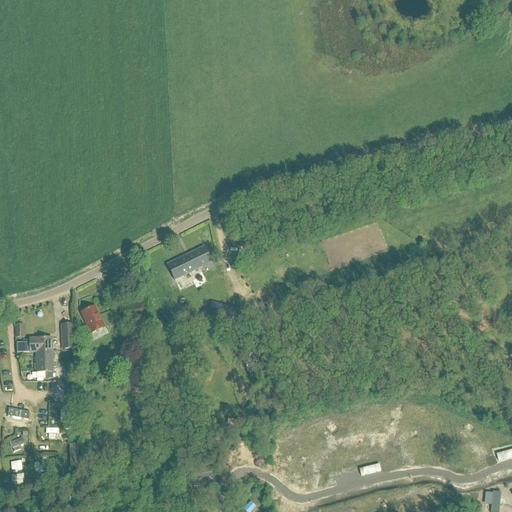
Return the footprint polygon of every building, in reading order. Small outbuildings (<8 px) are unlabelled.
[(205,251),(192,254),(192,257),(188,260),(187,258),(168,268),(175,282),(176,282),(175,281),(201,269),(201,270),(202,269),(201,265),(207,264),(208,264),(205,251)] [(147,325),(146,320),(143,303),(121,307),(125,324),(134,322),(135,327),(147,325)] [(212,303),(209,315),(222,318),(225,306),(212,303)] [(81,314),(91,336),(105,329),(95,308),(81,314)] [(16,326),(16,339),(24,339),(23,326),(16,326)] [(61,326),(62,350),(74,350),(73,326),(61,326)] [(17,354),(30,353),(30,355),(36,354),(36,355),(52,355),(52,339),(30,339),(30,342),(26,342),(26,344),(17,345),(17,354)] [(52,355),(36,355),(37,374),(37,380),(45,380),(53,380),(53,373),(52,355)] [(67,403),(68,403),(78,403),(76,371),(75,371),(68,371),(66,372),(64,372),(65,398),(67,398),(67,403)] [(161,382),(158,395),(178,398),(180,385),(161,382)] [(28,413),(7,410),(6,418),(27,421),(28,413)] [(150,412),(140,413),(141,424),(152,422),(150,412)]
